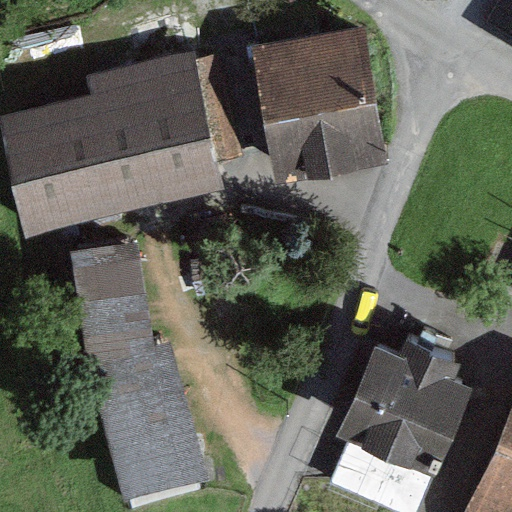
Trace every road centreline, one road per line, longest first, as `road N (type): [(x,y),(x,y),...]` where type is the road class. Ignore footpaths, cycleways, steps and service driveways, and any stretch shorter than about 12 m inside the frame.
road 1 (track): [(273,511),(454,45)]
road 2 (unclassified): [(389,0),(511,78)]
